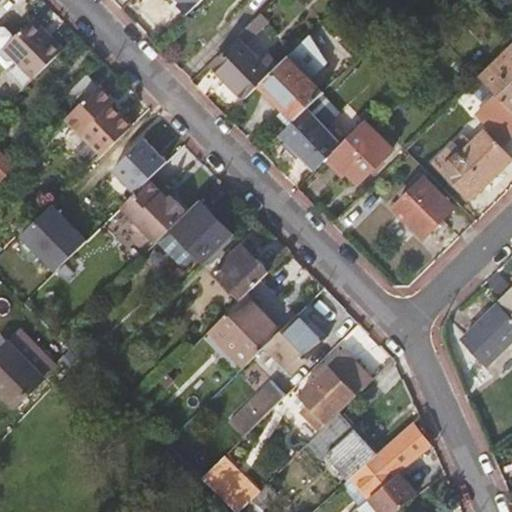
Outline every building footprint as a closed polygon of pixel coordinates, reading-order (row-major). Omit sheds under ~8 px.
[(218,64),(248,97),(263,83),(276,70),(252,43),(275,20),(268,12),(244,36),(245,38),(218,64)] [(6,47),(37,78),(66,49),(36,18),(6,47)] [(511,109),(511,47),(482,79),(511,109)] [(263,83),(298,118),(309,107),(326,90),(292,54),(276,70),(263,83)] [(85,101),(103,84),(92,73),(75,89),(85,101)] [(118,99),(103,84),(85,101),(72,114),(107,152),(122,138),(137,124),(115,102),(118,99)] [(283,133),(319,171),(333,157),(346,144),(309,107),(298,118),(283,133)] [(346,144),(333,157),(360,184),(397,149),(370,120),(346,144)] [(511,159),(511,156),(488,131),(468,151),(466,149),(445,170),(472,198),(511,159)] [(112,172),(136,196),(153,179),(169,163),(145,139),(112,172)] [(0,178),(4,182),(18,167),(0,149),(0,178)] [(456,208),(428,178),(396,210),(424,239),(456,208)] [(136,196),(125,207),(137,219),(132,224),(143,235),(148,230),(160,242),(190,212),(175,197),(177,193),(171,186),(165,191),(153,179),(136,196)] [(236,233),(207,204),(166,244),(191,269),(214,246),(218,250),(236,233)] [(88,241),(54,205),(19,238),(53,274),(88,241)] [(251,294),(267,277),(277,268),(250,240),(222,268),(249,295),(251,294)] [(286,328),(302,313),(267,277),(251,294),(286,328)] [(511,293),(503,302),(511,311),(511,293)] [(271,343),(286,328),(251,294),(249,295),(215,329),(250,364),(271,343)] [(511,317),(500,307),(468,339),(493,365),(511,346),(511,317)] [(328,339),(302,313),(286,328),(271,343),(298,370),(328,339)] [(0,393),(14,407),(42,378),(7,344),(0,350),(0,393)] [(376,377),(350,351),(301,398),(310,408),(306,411),(324,429),(376,377)] [(248,436),(272,413),(256,397),(232,419),(248,436)] [(360,471),(380,452),(342,414),(310,446),(324,461),(329,456),(351,479),(360,471)] [(378,494),(398,475),(395,471),(431,437),(416,418),(380,452),(360,471),(378,494)] [(398,475),(405,470),(435,443),(431,437),(395,471),(398,475)] [(250,506),(253,502),(232,481),(242,471),(228,456),(208,476),(244,511),(250,506)] [(372,511),(393,511),(421,490),(405,470),(398,475),(378,494),(366,504),(372,511)] [(262,511),(282,492),(273,483),(253,502),(250,506),(256,511),(262,511)]
